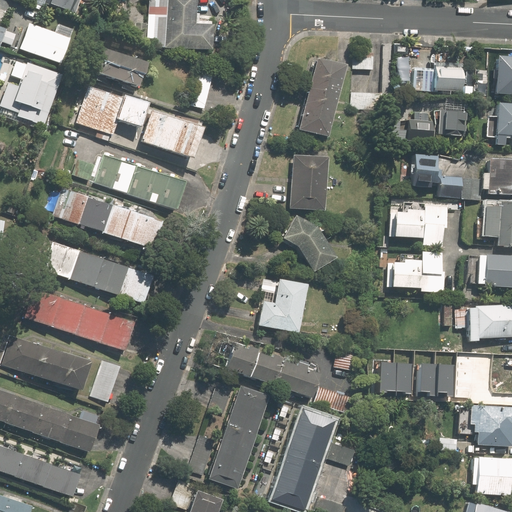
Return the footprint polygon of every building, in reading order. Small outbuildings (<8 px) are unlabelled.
[(75,15),(80,0),(31,0),(30,3),(43,7),(44,4),(75,15)] [(210,50),(211,25),(208,25),(208,22),(197,22),(194,21),(194,14),(194,0),(147,0),(146,38),(151,38),(151,43),(158,43),(157,46),(162,46),(162,48),(192,50),(210,50)] [(134,42),(144,42),(144,22),(134,22),(134,42)] [(26,25),(17,50),(58,65),(67,40),(26,25)] [(95,48),(87,71),(137,88),(145,65),(95,48)] [(351,49),(350,69),(368,70),(369,50),(351,49)] [(511,50),(511,51),(510,58),(489,57),(487,94),(511,95),(511,50)] [(311,58),(294,131),(321,137),(339,65),(311,58)] [(15,118),(41,127),(59,77),(13,61),(7,77),(17,80),(14,88),(5,85),(0,98),(0,108),(16,114),(15,118)] [(394,63),(393,73),(405,75),(406,65),(394,63)] [(460,68),(431,66),(430,90),(459,91),(460,68)] [(211,71),(196,67),(187,104),(203,108),(211,71)] [(84,88),(72,124),(109,136),(114,122),(137,130),(145,106),(119,97),(118,99),(84,88)] [(377,93),(348,92),(347,109),(376,110),(377,93)] [(511,104),(489,104),(488,135),(490,135),(490,145),(499,145),(499,135),(508,135),(508,146),(511,145),(511,104)] [(437,110),(436,133),(461,134),(462,111),(437,110)] [(197,130),(145,113),(134,143),(187,161),(197,130)] [(428,121),(392,120),(391,141),(427,142),(428,121)] [(182,183),(100,155),(91,182),(173,210),(182,183)] [(322,158),(289,155),(285,208),(318,211),(322,158)] [(458,198),(459,179),(459,178),(436,177),(436,170),(431,170),(432,156),(408,155),(406,187),(426,187),(426,183),(435,183),(435,197),(457,198),(458,198)] [(69,175),(85,181),(90,165),(74,160),(69,175)] [(511,161),(483,160),(482,174),(476,174),(476,179),(459,179),(458,198),(457,198),(457,199),(479,200),(479,189),(482,190),(481,194),(511,195),(511,161)] [(72,225),(82,197),(57,188),(48,216),(72,225)] [(82,197),(72,225),(96,233),(106,205),(82,197)] [(7,202),(4,211),(11,214),(15,205),(7,202)] [(386,237),(439,241),(441,207),(388,203),(386,237)] [(511,246),(511,203),(496,203),(495,208),(481,207),(480,219),(474,219),(473,240),(494,240),(494,246),(511,246)] [(121,241),(131,213),(106,205),(96,233),(121,241)] [(461,205),(451,205),(450,218),(460,219),(461,205)] [(131,213),(121,241),(145,250),(155,222),(131,213)] [(331,258),(315,234),(311,227),(291,216),(278,239),(280,240),(278,243),(292,251),(294,248),(309,273),(331,258)] [(65,281),(74,253),(50,245),(40,273),(65,281)] [(387,284),(440,288),(442,254),(389,250),(387,284)] [(74,253),(65,281),(89,289),(99,261),(74,253)] [(511,256),(481,255),(481,257),(474,257),(473,273),(480,273),(479,286),(510,288),(510,270),(511,269),(511,256)] [(114,298),(123,270),(99,261),(89,289),(114,298)] [(123,270),(114,298),(138,306),(148,278),(123,270)] [(259,302),(254,327),(294,334),(303,286),(262,279),(259,291),(271,293),(269,304),(259,302)] [(47,327),(57,299),(32,290),(22,318),(47,327)] [(57,299),(47,327),(72,336),(82,307),(57,299)] [(463,343),(472,343),(472,340),(511,337),(511,310),(511,306),(467,308),(467,310),(462,310),(463,343)] [(97,344),(107,316),(82,307),(72,336),(97,344)] [(107,316),(97,344),(122,353),(132,324),(107,316)] [(382,335),(384,317),(375,316),(374,328),(373,327),(371,339),(378,341),(380,334),(382,335)] [(11,338),(1,366),(80,393),(90,365),(11,338)] [(243,349),(230,345),(222,369),(309,399),(317,375),(302,370),(303,367),(293,363),(292,366),(277,361),(278,358),(268,355),(267,358),(252,353),(254,350),(244,346),(243,349)] [(348,352),(332,349),(329,366),(345,369),(348,352)] [(448,353),(439,352),(438,374),(447,374),(448,353)] [(511,357),(481,356),(480,382),(469,382),(469,391),(510,393),(511,357)] [(102,361),(90,396),(107,402),(120,367),(102,361)] [(214,383),(205,409),(221,414),(230,388),(214,383)] [(316,387),(311,403),(350,416),(355,401),(316,387)] [(237,388),(205,481),(234,491),(266,398),(237,388)] [(0,422),(10,397),(0,393),(0,422)] [(27,432),(37,407),(10,397),(0,422),(0,423),(27,433),(27,432)] [(55,442),(65,417),(37,406),(37,407),(27,432),(55,443),(55,442)] [(511,408),(465,406),(464,425),(468,425),(468,433),(472,433),(471,445),(509,447),(510,430),(511,429),(511,408)] [(282,407),(279,417),(283,419),(287,409),(282,407)] [(91,426),(95,417),(80,411),(76,420),(65,416),(65,417),(55,442),(81,453),(91,427),(91,426)] [(292,411),(264,501),(297,511),(325,421),(292,411)] [(274,431),(271,440),(275,442),(279,432),(274,431)] [(197,434),(185,470),(201,476),(213,439),(197,434)] [(421,445),(432,446),(432,438),(421,437),(421,445)] [(435,450),(454,451),(454,441),(436,440),(435,450)] [(324,442),(319,457),(349,467),(354,451),(324,442)] [(0,473),(11,477),(18,455),(0,448),(0,473)] [(266,453),(263,462),(268,464),(271,455),(266,453)] [(41,488),(48,466),(18,455),(11,477),(41,488)] [(511,468),(511,459),(500,458),(500,460),(472,459),(467,459),(466,485),(470,485),(470,495),(506,497),(506,496),(508,496),(509,483),(511,483),(511,473),(507,473),(507,468),(511,468)] [(48,466),(41,488),(71,499),(79,477),(48,466)] [(259,475),(255,484),(260,486),(263,477),(259,475)] [(169,504),(186,510),(194,486),(178,480),(169,504)] [(186,511),(214,511),(219,500),(194,491),(186,511)] [(315,497),(310,511),(339,511),(341,505),(315,497)] [(0,498),(0,511),(24,511),(26,509),(0,498)] [(470,505),(463,503),(461,511),(504,511),(470,503),(470,505)]
